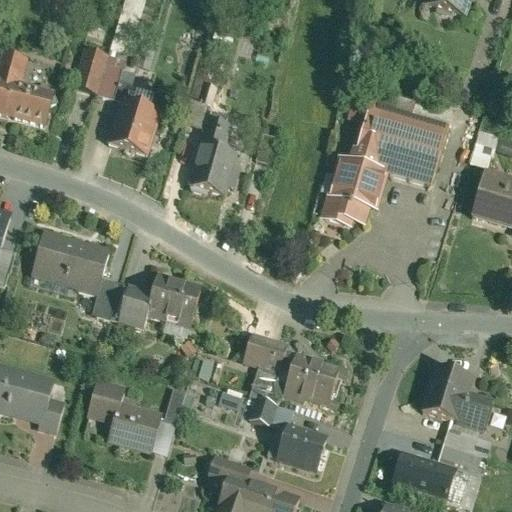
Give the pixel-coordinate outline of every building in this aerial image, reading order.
[(143,26),(150,0),(137,0),(131,22),(143,26)] [(428,0),(426,10),(468,22),(474,0),(428,0)] [(126,74),(129,65),(89,53),(77,91),(117,103),(126,74)] [(0,93),(0,117),(49,132),(59,97),(26,88),(33,63),(4,55),(0,69),(0,83),(3,84),(0,93)] [(201,69),(191,104),(202,107),(207,88),(217,91),(219,85),(209,82),(212,72),(201,69)] [(137,78),(126,74),(117,103),(125,106),(128,107),(137,78)] [(207,88),(202,107),(213,110),(219,92),(217,91),(207,88)] [(350,164),(391,176),(434,190),(452,133),(412,120),(413,115),(397,109),(374,102),(358,153),(354,151),(350,164)] [(209,125),(212,115),(213,110),(202,107),(191,104),(185,128),(207,134),(209,125)] [(150,161),(163,117),(128,107),(125,106),(111,149),(150,161)] [(209,125),(231,131),(233,121),(212,115),(209,125)] [(207,134),(191,191),(227,201),(229,193),(237,195),(243,173),(235,171),(239,159),(226,155),(233,131),(231,131),(209,125),(207,134)] [(475,165),(498,170),(504,142),(481,137),(475,165)] [(271,168),(278,142),(262,138),(255,164),(271,168)] [(350,164),(340,161),(321,222),(332,225),(330,231),(345,235),(346,230),(355,232),(357,227),(369,231),(374,213),(379,215),(391,176),(350,164)] [(511,184),(487,177),(472,224),(511,236),(511,184)] [(114,254),(47,235),(34,281),(101,300),(106,282),(114,254)] [(19,250),(0,243),(0,274),(11,278),(19,250)] [(155,297),(148,319),(193,331),(204,290),(188,286),(187,290),(173,286),(174,282),(160,278),(155,297)] [(126,288),(106,282),(101,300),(95,321),(115,327),(126,288)] [(155,297),(131,291),(121,324),(145,331),(148,319),(155,297)] [(293,348),(256,336),(246,365),(262,371),(291,380),(298,358),(290,355),(293,348)] [(198,342),(184,351),(191,361),(205,352),(198,342)] [(291,380),(284,400),(309,409),(310,405),(332,412),(345,374),(298,358),(291,380)] [(57,383),(0,365),(0,416),(44,430),(52,401),(57,383)] [(291,380),(262,371),(253,398),(281,408),(284,400),(291,380)] [(477,384),(438,372),(423,417),(486,436),(496,404),(473,397),(477,384)] [(153,461),(165,419),(125,408),(129,391),(101,383),(90,423),(115,431),(110,448),(153,461)] [(255,400),(225,390),(215,419),(245,429),(255,400)] [(200,401),(178,394),(166,426),(188,434),(200,401)] [(69,406),(52,401),(44,430),(43,433),(59,438),(69,406)] [(281,411),(260,404),(253,424),(274,432),(276,426),(281,411)] [(281,411),(276,426),(291,430),(292,427),(295,428),(298,417),(281,411)] [(295,428),(292,427),(291,430),(279,465),(318,478),(330,441),(295,428)] [(496,446),(481,442),(479,450),(494,454),(496,446)] [(407,456),(396,487),(448,504),(458,473),(407,456)] [(298,511),(302,502),(252,484),(255,474),(219,460),(210,485),(227,491),(218,511),(298,511)] [(391,501),(387,511),(426,511),(427,511),(391,501)]
